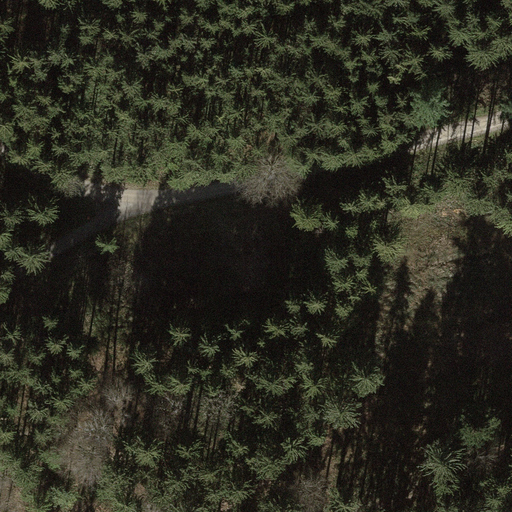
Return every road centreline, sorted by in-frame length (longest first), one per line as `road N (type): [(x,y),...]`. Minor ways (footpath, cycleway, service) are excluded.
road 1 (track): [(511,114),(225,189),(147,198)]
road 2 (track): [(147,198),(0,287)]
road 3 (track): [(0,148),(87,190),(147,198)]
